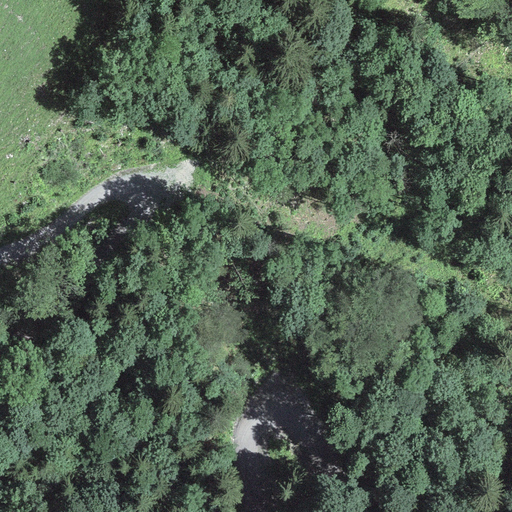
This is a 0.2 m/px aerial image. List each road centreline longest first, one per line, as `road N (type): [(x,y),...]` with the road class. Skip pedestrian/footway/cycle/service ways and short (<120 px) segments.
road 1 (track): [(0,366),(143,211),(139,195),(107,191),(43,238),(0,257)]
road 2 (track): [(351,511),(298,414),(273,403),(261,408),(249,433),(254,511)]
